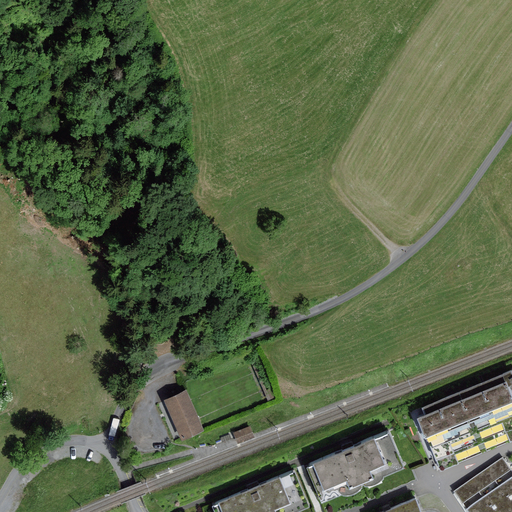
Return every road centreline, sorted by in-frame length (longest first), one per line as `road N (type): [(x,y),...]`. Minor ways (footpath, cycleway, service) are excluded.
road 1 (unclassified): [(107,449),(136,381),(372,281),(434,231),(511,127)]
road 2 (residential): [(0,498),(23,461),(47,445),(81,438),(107,449)]
